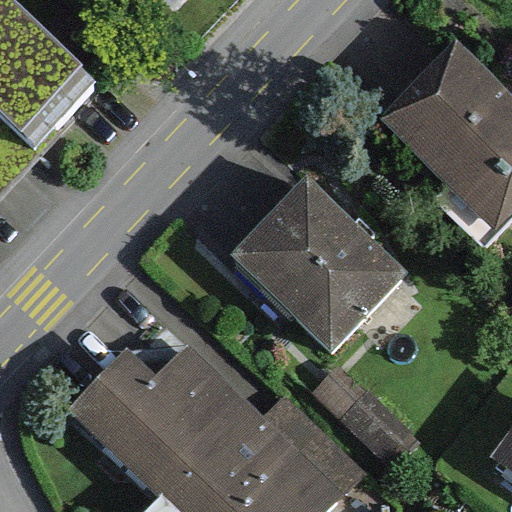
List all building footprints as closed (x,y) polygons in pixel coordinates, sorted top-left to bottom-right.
[(0,203),(45,155),(40,150),(94,92),(0,4),(0,203)] [(490,252),(511,229),(511,101),(459,52),(387,128),(453,189),(439,204),(490,252)] [(412,282),(310,187),(234,267),(335,362),(412,282)] [(68,420),(163,511),(162,511),(335,511),(347,500),(191,351),(158,385),(129,357),(68,420)] [(511,435),(488,467),(511,485),(511,435)]
